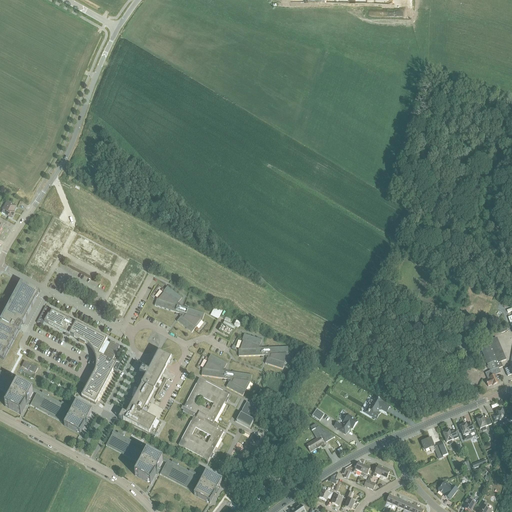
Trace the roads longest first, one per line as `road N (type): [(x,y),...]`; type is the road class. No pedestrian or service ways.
road 1 (residential): [(55,175),(110,40)]
road 2 (tertiary): [(271,511),(392,437)]
road 3 (residential): [(49,292),(79,231),(55,175)]
road 4 (tertiary): [(392,437),(511,389)]
